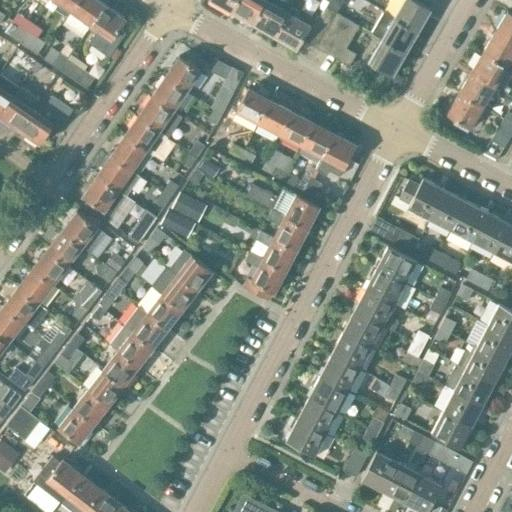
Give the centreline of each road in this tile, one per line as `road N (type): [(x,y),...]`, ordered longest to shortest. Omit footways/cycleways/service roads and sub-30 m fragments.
road 1 (residential): [(228,449),(397,132)]
road 2 (residential): [(397,132),(167,11)]
road 3 (residential): [(167,11),(47,183)]
road 4 (residential): [(397,132),(473,0)]
road 5 (residential): [(346,511),(228,449)]
road 6 (residential): [(511,190),(397,132)]
